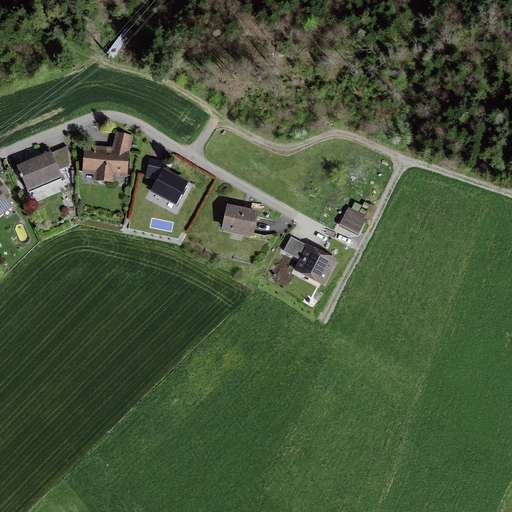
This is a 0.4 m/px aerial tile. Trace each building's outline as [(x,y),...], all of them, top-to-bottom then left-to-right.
[(100,149),(86,148),(84,171),(95,172),(95,180),(114,181),(114,174),(126,175),(128,151),(131,137),(117,133),(112,152),(100,151),(100,149)] [(67,147),(51,153),(49,149),(40,152),(42,157),(18,167),(21,175),(20,175),(21,179),(22,178),(26,188),(60,174),(58,170),(69,166),(67,147)] [(165,164),(150,161),(147,177),(159,179),(153,190),(168,198),(167,199),(177,204),(181,195),(180,195),(186,184),(163,172),(165,164)] [(0,212),(9,205),(3,196),(8,193),(0,182),(0,212)] [(223,228),(252,234),(256,214),(228,207),(223,228)] [(340,225),(358,234),(364,222),(346,213),(340,225)] [(322,282),(333,262),(308,249),(298,269),(322,282)]
